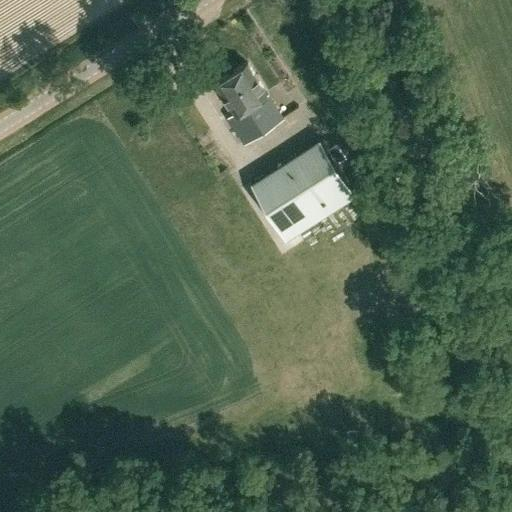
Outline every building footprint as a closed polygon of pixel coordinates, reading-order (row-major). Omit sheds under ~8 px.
[(218,85),(216,88),(221,96),(224,95),(235,112),(229,116),(245,141),(282,117),(247,62),(233,71),(234,73),(230,75),(229,74),(216,82),(218,85)] [(333,90),(308,102),(314,115),(339,103),(333,90)] [(321,137),(251,181),(286,236),(356,191),(321,137)] [(345,270),(349,269),(357,286),(393,270),(373,226),(333,244),(345,270)] [(197,270),(235,254),(229,239),(191,255),(197,270)]
